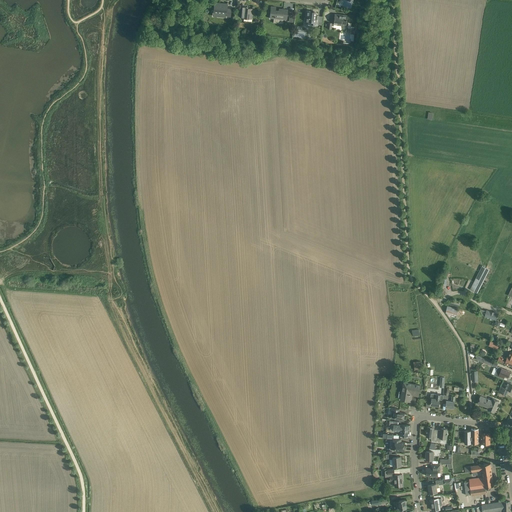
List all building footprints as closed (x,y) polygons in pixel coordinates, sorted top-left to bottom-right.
[(215,3),(215,8),(214,12),(226,13),(226,16),(230,17),(231,10),(227,9),(227,4),(215,3)] [(241,6),(241,11),(240,17),(252,19),(253,9),(247,8),(248,7),(241,6)] [(271,6),(270,11),(269,18),(287,20),(288,11),(279,10),(278,11),(276,10),(276,7),(271,6)] [(306,11),(306,16),(305,22),(308,22),(308,26),(313,26),(313,25),(317,26),(318,16),(316,15),(316,13),(313,12),(313,13),(310,13),(310,12),(306,11)] [(348,23),(346,23),(347,15),(338,15),(339,15),(339,16),(334,15),(333,24),(342,25),(342,28),(347,29),(348,23)] [(490,269),(482,265),(470,289),(477,293),(490,269)] [(447,306),(446,313),(460,317),(462,310),(454,308),(456,303),(451,302),(450,306),(447,306)] [(511,351),(508,357),(507,356),(507,358),(499,355),(499,356),(498,356),(497,356),(496,358),(497,360),(498,360),(497,360),(511,366),(511,351)] [(510,371),(498,366),(495,375),(504,378),(505,376),(508,377),(508,376),(509,377),(511,374),(510,373),(510,371)] [(511,383),(510,382),(510,383),(507,381),(504,387),(501,386),(499,392),(506,395),(508,390),(511,391),(511,383)] [(418,395),(419,390),(420,385),(404,382),(401,400),(409,401),(411,394),(418,395)] [(443,395),(436,394),(431,393),(431,397),(432,398),(431,405),(439,406),(440,399),(443,400),(443,395)] [(455,396),(452,396),(452,401),(447,400),(446,407),(454,408),(455,396)] [(481,396),(478,403),(489,408),(488,409),(494,412),(499,401),(493,398),(492,400),(481,396)] [(392,411),(391,418),(394,419),(399,419),(399,418),(403,419),(404,419),(405,413),(399,412),(399,409),(394,408),(392,408),(392,411)] [(390,420),(389,427),(391,427),(394,427),(393,430),(393,431),(401,431),(400,435),(405,435),(410,436),(410,425),(405,424),(397,424),(397,421),(394,421),(390,420)] [(427,430),(425,431),(427,433),(426,436),(431,437),(431,442),(436,442),(437,430),(434,430),(434,427),(432,427),(431,425),(429,427),(427,426),(427,430)] [(441,430),(437,430),(436,442),(446,444),(447,435),(448,434),(447,432),(448,429),(445,428),(444,427),(443,428),(441,428),(441,430)] [(478,433),(478,443),(482,443),(482,444),(490,444),(490,433),(478,433)] [(401,442),(401,438),(394,438),(390,438),(389,449),(395,450),(395,451),(399,451),(400,450),(405,450),(405,442),(401,442)] [(440,452),(440,449),(434,449),(429,448),(429,451),(426,451),(426,455),(425,455),(425,458),(426,458),(426,459),(434,459),(434,456),(438,456),(438,453),(440,452)] [(395,454),(392,454),(386,454),(386,459),(390,458),(390,459),(393,459),(394,466),(401,465),(401,456),(395,457),(395,454)] [(465,472),(482,470),(491,469),(490,463),(464,467),(465,472)] [(440,465),(436,465),(431,464),(431,468),(426,468),(426,471),(425,472),(425,474),(426,475),(426,476),(433,476),(438,476),(438,473),(440,473),(440,465)] [(494,486),(491,469),(482,470),(484,479),(481,480),(480,478),(469,479),(471,495),(486,493),(485,487),(494,486)] [(394,470),(389,470),(385,470),(386,476),(390,476),(391,481),(395,481),(395,486),(399,486),(399,487),(400,487),(400,486),(403,486),(402,479),(403,479),(402,474),(395,475),(394,470)] [(439,483),(433,484),(428,485),(430,493),(438,492),(437,487),(439,486),(439,483)] [(438,498),(431,499),(431,504),(432,504),(433,510),(432,510),(436,509),(436,510),(437,510),(437,509),(440,509),(439,504),(442,504),(441,498),(438,498)] [(504,500),(500,500),(499,500),(499,502),(491,503),(482,504),(482,506),(483,511),(510,511),(511,501),(504,502),(504,500)]
